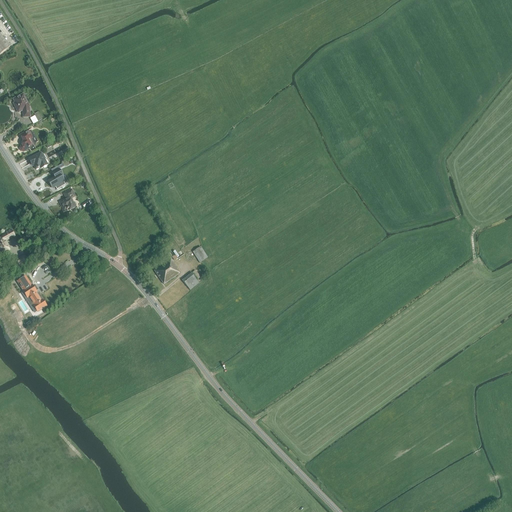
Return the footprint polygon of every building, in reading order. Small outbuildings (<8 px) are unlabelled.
[(0,54),(10,46),(0,33),(0,54)] [(18,112),(23,110),(23,117),(30,117),(29,107),(23,94),(14,99),(17,106),(15,107),(18,112)] [(23,152),(29,149),(29,148),(30,148),(29,146),(33,144),(30,139),(31,139),(31,138),(32,137),(31,136),(30,135),(31,134),(29,130),(24,133),(19,136),(22,141),(22,142),(21,145),(21,146),(20,146),(20,149),(21,151),(23,152)] [(41,153),(29,159),(32,166),(34,166),(36,170),(40,167),(41,169),(48,165),(45,160),(46,159),(44,155),(42,155),(41,153)] [(53,188),(55,187),(56,186),(58,189),(65,185),(64,182),(61,177),(63,176),(59,169),(53,173),(55,177),(48,181),(53,188)] [(62,205),(61,206),(64,211),(67,209),(69,209),(70,210),(75,207),(72,202),(73,202),(71,197),(75,195),(72,190),(65,193),(68,198),(63,200),(64,201),(60,202),(62,205)] [(0,250),(2,254),(10,250),(8,247),(9,247),(6,241),(15,236),(11,229),(2,235),(3,236),(0,237),(0,250)] [(201,247),(197,249),(193,252),(199,263),(208,258),(201,247)] [(176,250),(171,253),(176,260),(181,257),(176,250)] [(27,261),(24,256),(16,260),(19,265),(27,261)] [(47,265),(54,260),(51,256),(45,261),(47,265)] [(170,260),(154,271),(164,285),(180,274),(177,270),(177,269),(170,260)] [(191,274),(182,281),(190,290),(199,283),(196,281),(201,277),(195,271),(191,274)] [(37,312),(45,307),(46,306),(42,300),(41,301),(35,293),(36,292),(36,291),(38,290),(35,285),(33,286),(32,285),(31,286),(25,277),(18,282),(37,312)]
